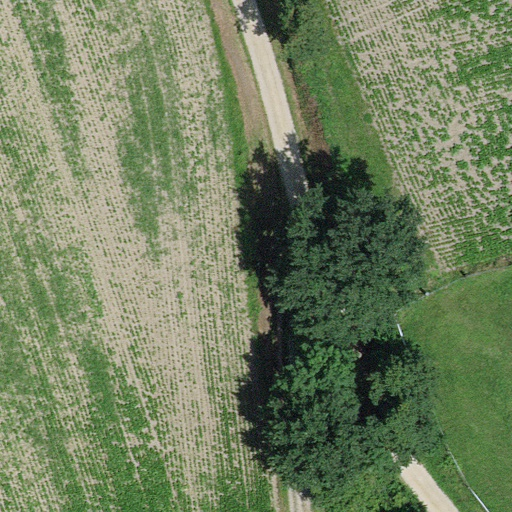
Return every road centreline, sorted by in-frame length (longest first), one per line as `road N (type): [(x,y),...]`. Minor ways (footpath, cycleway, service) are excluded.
road 1 (track): [(235,0),(266,97),(292,233),(419,460),(457,511)]
road 2 (track): [(299,511),(292,233)]
